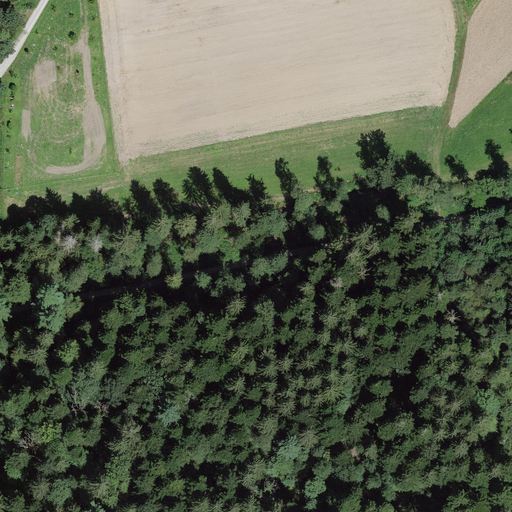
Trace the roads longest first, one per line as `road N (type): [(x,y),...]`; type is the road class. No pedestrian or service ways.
road 1 (track): [(0,313),(511,201)]
road 2 (track): [(0,404),(136,287)]
